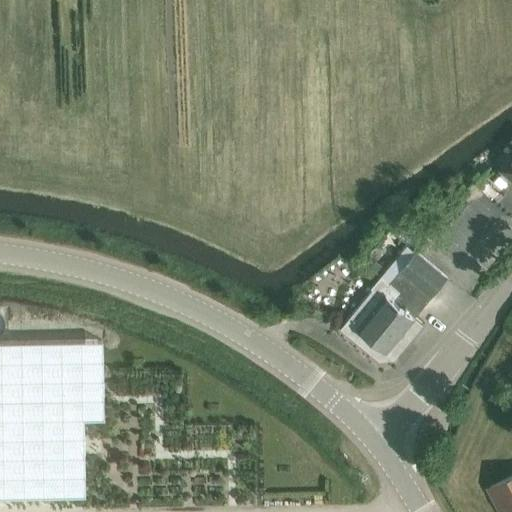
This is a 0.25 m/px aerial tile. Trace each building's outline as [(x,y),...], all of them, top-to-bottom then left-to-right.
[(511,154),(500,168),(511,178),(511,154)] [(478,172),(471,179),(491,201),(499,194),(478,172)] [(383,347),(380,351),(384,354),(390,354),(393,350),(389,347),(447,276),(416,251),(390,282),(381,274),(347,316),(383,347)] [(368,254),(363,260),(376,271),(381,265),(368,254)] [(102,416),(101,338),(0,340),(0,495),(84,494),(82,417),(102,416)] [(511,511),(511,474),(489,487),(499,505),(502,504),(506,511),(511,511)]
